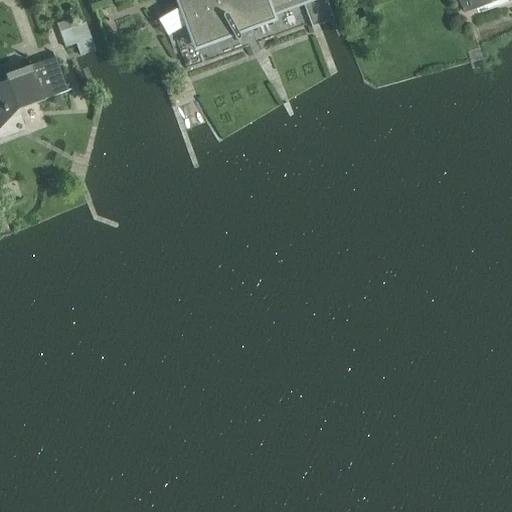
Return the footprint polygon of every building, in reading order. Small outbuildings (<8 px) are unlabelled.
[(176,0),(179,7),(195,51),(274,22),(272,15),(302,4),(311,28),(319,26),(330,22),(333,20),(325,0),(176,0)] [(459,0),(464,12),(499,1),(498,0),(459,0)] [(73,8),(70,7),(67,8),(66,11),(67,14),(70,15),(73,13),(74,10),(73,8)] [(84,55),(94,52),(82,17),(57,25),(65,48),(76,45),(80,56),(84,55)] [(366,19),(350,25),(354,34),(369,27),(366,19)] [(18,110),(68,92),(55,58),(30,67),(32,73),(0,84),(0,126),(2,126),(5,123),(7,119),(7,115),(9,114),(6,108),(16,105),(18,110)]
